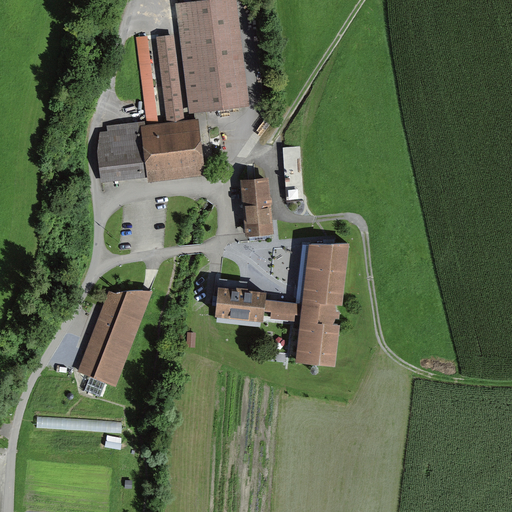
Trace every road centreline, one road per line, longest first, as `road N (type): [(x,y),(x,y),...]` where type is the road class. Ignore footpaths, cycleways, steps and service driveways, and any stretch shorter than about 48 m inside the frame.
road 1 (track): [(460,381),(423,374),(388,354),(360,220),(284,211),(271,166)]
road 2 (unclassified): [(97,200),(93,274),(15,427),(9,511)]
road 3 (track): [(363,0),(269,144)]
